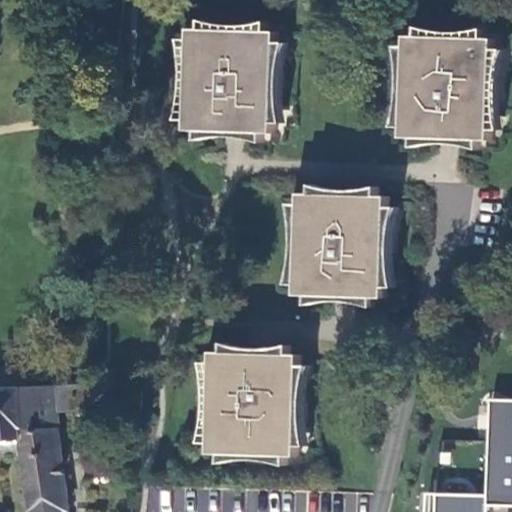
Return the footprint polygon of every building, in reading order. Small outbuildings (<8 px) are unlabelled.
[(192,128),(278,131),(280,31),(195,30),(192,128)] [(408,136),(495,141),(498,40),(413,37),(408,136)] [(303,195),(303,199),(302,297),(390,297),(391,201),(391,197),(381,196),(368,196),(338,195),(303,195)] [(216,355),(216,358),(215,455),(301,457),(302,355),(216,355)] [(104,390),(107,383),(39,387),(0,389),(0,438),(1,438),(4,456),(24,454),(31,511),(34,511),(33,511),(66,511),(69,511),(58,412),(76,410),(76,408),(89,407),(104,390)] [(511,511),(511,401),(489,401),(485,496),(425,494),(424,511),(485,511),(486,505),(511,506),(511,511)]
